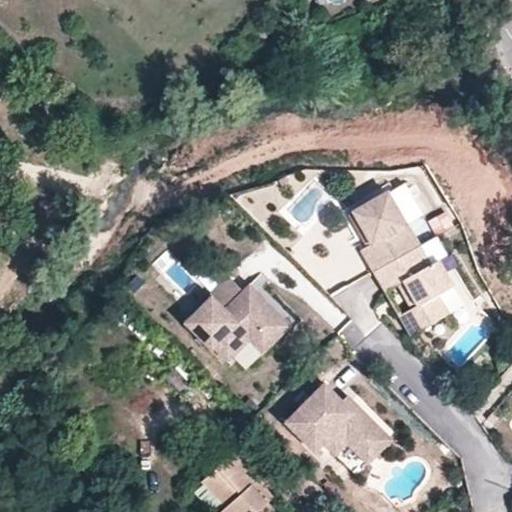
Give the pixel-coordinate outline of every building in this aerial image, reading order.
[(401,182),(384,191),(403,223),(420,213),(401,182)] [(384,191),(347,213),(359,233),(363,230),(370,242),(366,245),(360,249),(384,291),(397,283),(411,307),(399,315),(410,333),(447,311),(436,293),(450,285),(434,259),(427,263),(415,243),(403,223),(384,191)] [(424,218),(432,231),(448,222),(440,208),(424,218)] [(359,233),(366,245),(370,242),(363,230),(359,233)] [(445,253),(433,233),(415,243),(427,263),(434,259),(445,253)] [(226,362),(248,341),(256,332),(264,340),(282,321),(256,294),(249,302),(224,278),(206,296),(209,299),(183,325),(211,352),(213,349),(226,362)] [(397,283),(384,291),(399,315),(411,307),(397,283)] [(461,303),(450,285),(436,293),(447,311),(461,303)] [(288,328),(282,321),(264,340),(256,332),(248,341),(262,355),(288,328)] [(321,446),(332,456),(351,439),(365,452),(384,435),(359,411),(354,415),(321,383),(284,421),(314,453),(321,446)] [(389,441),(384,435),(365,452),(351,439),(332,456),(342,466),(354,454),(365,465),(389,441)] [(258,480),(234,453),(202,482),(225,509),(222,511),(275,511),(268,503),(253,486),(258,480)] [(334,511),(339,507),(303,471),(290,485),(317,511),(334,511)] [(273,498),(258,480),(253,486),(268,503),(273,498)]
